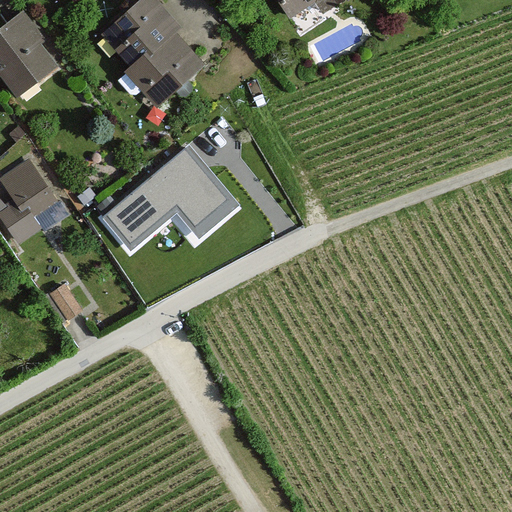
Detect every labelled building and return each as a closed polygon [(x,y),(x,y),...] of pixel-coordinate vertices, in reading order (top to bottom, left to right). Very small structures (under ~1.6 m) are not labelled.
[(156,0),(135,0),(101,34),(133,67),(170,32),(179,23),(156,0)] [(275,0),(290,23),(320,4),(327,14),(349,0),(275,0)] [(20,13),(0,29),(0,72),(22,101),(64,68),(20,13)] [(133,67),(119,81),(151,114),(202,65),(170,32),(133,67)] [(186,155),(111,219),(132,243),(180,202),(199,224),(226,201),(207,179),(186,155)] [(0,209),(0,223),(18,252),(47,233),(37,218),(60,202),(32,158),(1,178),(15,200),(0,209)] [(65,284),(48,296),(68,326),(85,314),(65,284)]
